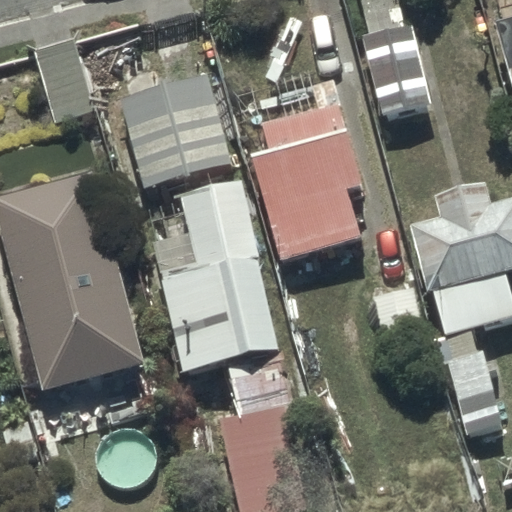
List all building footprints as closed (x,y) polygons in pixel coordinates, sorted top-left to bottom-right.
[(511,24),(494,29),(511,92),(511,24)] [(413,32),(364,43),(381,121),(430,110),(413,32)] [(70,43),(33,54),(55,126),(91,115),(70,43)] [(205,83),(119,106),(143,195),(229,172),(205,83)] [(363,192),(337,110),(260,134),(268,159),(250,164),(282,267),(361,243),(347,197),(363,192)] [(91,176),(0,201),(0,235),(44,397),(144,369),(91,176)] [(482,189),(432,203),(438,225),(409,233),(428,300),(433,299),(444,340),(511,320),(511,203),(488,210),(482,189)] [(278,359),(237,193),(178,207),(196,282),(158,291),(180,382),(278,359)] [(415,295),(374,297),(376,344),(417,342),(415,295)] [(485,358),(449,366),(465,438),(501,430),(485,358)] [(305,511),(288,426),(223,439),(237,511),(305,511)]
